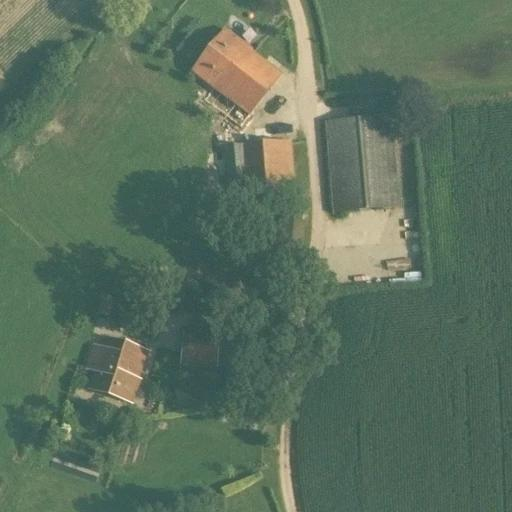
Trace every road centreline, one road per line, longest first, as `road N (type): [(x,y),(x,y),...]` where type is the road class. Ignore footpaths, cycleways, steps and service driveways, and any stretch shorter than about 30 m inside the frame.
road 1 (track): [(290,511),(286,415),(318,219),(291,0)]
road 2 (track): [(113,0),(0,112)]
